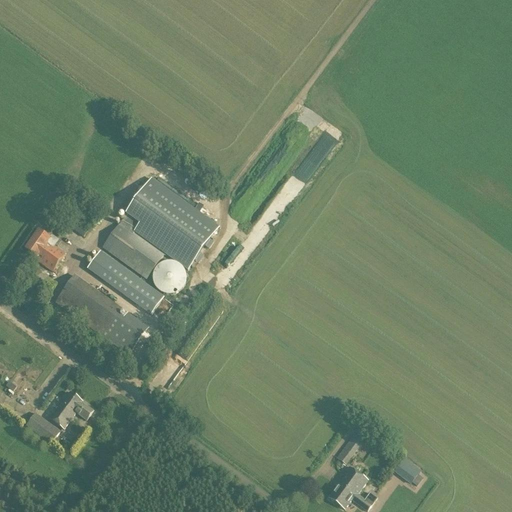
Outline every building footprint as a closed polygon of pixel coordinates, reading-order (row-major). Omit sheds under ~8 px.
[(152,180),(102,249),(146,281),(164,256),(134,234),(135,233),(188,272),(219,228),(152,180)] [(84,239),(91,228),(74,216),(66,226),(84,239)] [(50,240),(39,232),(26,251),(37,259),(36,261),(53,274),(54,273),(56,275),(57,273),(55,272),(66,256),(54,247),(59,241),(52,237),(50,240)] [(152,316),(164,299),(100,253),(88,270),(152,316)] [(169,296),(172,296),(174,295),(177,294),(179,293),(182,291),(183,288),(185,286),(186,283),(186,280),(186,278),(186,275),(184,272),(183,270),(181,267),(179,266),(177,264),(174,263),(171,263),(168,263),(166,263),(163,264),(160,265),(158,267),(156,269),(155,271),(154,274),(153,276),(153,279),(153,282),(154,285),(155,287),(156,290),(158,292),(161,294),(163,295),(166,296),(169,296)] [(46,297),(56,284),(31,267),(22,280),(46,297)] [(75,276),(55,304),(60,308),(80,280),(75,276)] [(112,303),(92,330),(108,342),(124,320),(119,317),(123,311),(112,303)] [(16,388),(9,383),(6,387),(13,393),(17,388),(16,387),(16,388)] [(69,395),(67,394),(62,400),(65,402),(62,405),(61,404),(50,420),(64,431),(76,414),(87,422),(94,413),(83,405),(84,404),(70,394),(69,395)] [(51,446),(61,433),(36,414),(26,427),(51,446)] [(346,467),(364,442),(355,434),(336,459),(346,467)] [(350,483),(335,504),(345,511),(352,502),(366,511),(368,511),(377,500),(371,495),(366,502),(358,496),(368,482),(350,468),(343,478),(350,483)] [(406,482),(411,486),(421,473),(417,469),(406,482)] [(329,499),(335,504),(350,483),(343,478),(336,486),(338,487),(329,499)]
